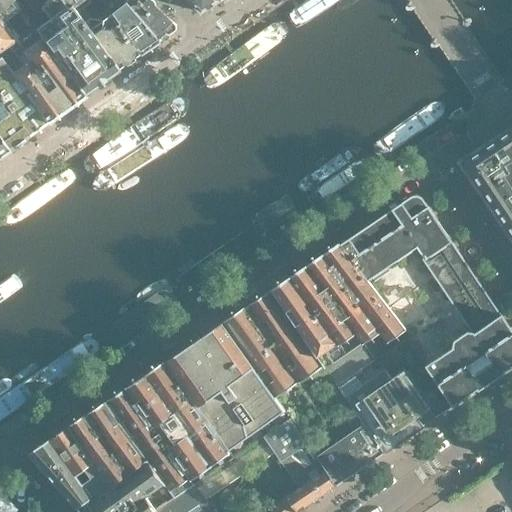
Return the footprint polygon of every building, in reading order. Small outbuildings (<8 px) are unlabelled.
[(85,94),(15,0),(0,0),(0,135),(9,148),(30,134),(48,121),(59,113),(62,116),(76,106),(73,103),(85,94)] [(69,6),(64,0),(15,0),(85,94),(120,69),(86,22),(78,13),(72,3),(69,6)] [(90,0),(64,0),(69,6),(72,3),(78,13),(90,2),(90,0)] [(176,25),(155,5),(155,4),(154,2),(153,1),(153,0),(151,0),(101,0),(102,1),(103,0),(102,0),(122,0),(159,41),(176,30),(176,25)] [(159,41),(122,0),(102,0),(103,0),(112,13),(141,54),(159,42),(159,41)] [(188,0),(200,12),(201,13),(218,0),(188,0)] [(309,0),(289,13),(299,29),(344,0),(309,0)] [(306,44),(307,44),(374,0),(346,0),(299,31),(299,33),(299,34),(299,36),(299,37),(300,39),(301,40),(302,41),(303,42),(304,43),(306,44)] [(411,11),(426,0),(410,0),(406,4),(405,4),(405,5),(405,6),(404,7),(404,8),(406,10),(407,11),(408,10),(410,11),(411,11)] [(141,54),(112,13),(104,20),(91,18),(86,22),(120,69),(141,54)] [(202,89),(215,92),(294,34),(283,18),(204,77),(202,89)] [(436,48),(468,26),(469,25),(470,24),(470,23),(470,22),(471,21),(470,20),(469,18),(468,18),(467,18),(466,18),(464,18),(431,41),(430,41),(430,42),(430,43),(429,44),(429,45),(431,47),(432,48),(433,47),(435,48),(436,48)] [(389,145),(391,144),(447,105),(437,91),(381,129),(380,129),(379,131),(378,132),(377,133),(377,135),(377,136),(377,138),(378,140),(378,141),(379,142),(380,143),(382,144),(383,145),(385,145),(386,146),(388,145),(389,145)] [(173,99),(90,157),(89,158),(88,159),(87,161),(86,162),(86,163),(85,165),(85,167),(86,168),(86,170),(87,171),(88,172),(89,173),(91,174),(92,175),(94,175),(95,175),(97,175),(99,174),(100,173),(186,116),(187,115),(188,113),(190,112),(190,110),(191,108),(192,107),(192,105),(192,103),(192,101),(191,99),(190,98),(188,97),(186,96),(184,96),(182,96),(179,96),(177,97),(175,98),(173,99)] [(109,192),(111,190),(180,147),(191,137),(191,136),(191,134),(191,132),(191,131),(190,129),(189,127),(188,126),(187,125),(185,124),(184,123),(182,123),(181,123),(179,123),(168,128),(99,175),(97,176),(96,178),(95,180),(94,181),(93,183),(93,185),(92,188),(93,190),(93,192),(95,193),(97,193),(99,194),(101,194),(103,194),(105,193),(107,193),(109,192)] [(511,135),(508,130),(488,144),(508,173),(503,176),(510,186),(511,185),(511,135)] [(0,154),(9,148),(0,135),(0,154)] [(508,173),(488,144),(460,162),(480,191),(503,176),(508,173)] [(313,208),(321,206),(373,171),(374,169),(374,168),(374,166),(374,165),(373,163),(372,162),(371,161),(370,160),(369,159),(367,159),(366,159),(364,159),(311,193),(307,200),(313,208)] [(65,170),(63,171),(5,213),(4,215),(3,217),(2,219),(2,221),(1,223),(1,225),(2,227),(4,227),(6,227),(7,227),(9,227),(11,227),(13,226),(15,225),(74,183),(75,181),(75,180),(75,178),(75,177),(75,175),(74,174),(73,173),(72,171),(71,171),(69,170),(68,170),(66,170),(65,170)] [(497,217),(511,206),(511,185),(510,186),(503,176),(480,191),(481,193),(480,196),(483,201),(487,201),(497,217)] [(287,195),(251,219),(266,241),(301,217),(287,195)] [(511,364),(511,331),(473,273),(423,199),(422,198),(420,197),(419,196),(416,195),(413,195),(412,195),(410,196),(339,244),(367,280),(416,247),(423,258),(422,259),(469,330),(467,331),(452,341),(450,348),(451,348),(434,359),(424,366),(451,406),(464,398),(477,389),(478,390),(502,373),(502,372),(511,364)] [(510,237),(511,235),(511,206),(497,217),(503,226),(502,229),(506,234),(509,234),(510,237)] [(230,243),(178,278),(190,295),(241,260),(230,243)] [(410,336),(367,280),(339,244),(338,244),(290,277),(337,342),(336,343),(345,354),(363,342),(369,351),(386,340),(392,349),(410,336)] [(337,342),(290,277),(270,290),(324,369),(333,362),(325,351),(336,343),(337,342)] [(168,282),(108,323),(121,342),(181,301),(168,282)] [(324,369),(270,290),(245,306),(221,323),(276,402),(324,369)] [(276,402),(221,323),(164,362),(226,450),(244,438),(249,446),(270,432),(264,425),(283,411),(276,402)] [(88,341),(0,399),(0,423),(100,357),(101,356),(102,354),(102,353),(102,351),(102,349),(101,347),(100,346),(99,344),(98,343),(97,342),(95,341),(93,341),(92,341),(90,341),(88,341)] [(226,450),(164,362),(163,361),(106,400),(106,401),(146,458),(162,482),(173,498),(198,481),(212,471),(209,467),(228,453),(226,450)] [(434,417),(428,409),(403,371),(391,379),(384,369),(361,385),(354,374),(336,386),(362,423),(383,453),(396,444),(435,417),(435,416),(434,417)] [(146,458),(106,401),(85,415),(125,473),(146,458)] [(125,473),(85,415),(68,426),(67,426),(108,485),(125,473)] [(296,511),(305,506),(306,506),(307,506),(306,505),(310,503),(311,503),(311,502),(336,486),(335,485),(313,453),(289,419),(270,432),(249,446),(259,460),(274,450),(300,487),(262,511),(218,511),(198,481),(173,498),(162,482),(144,495),(156,511),(296,511)] [(335,485),(383,453),(362,423),(313,453),(335,485)] [(108,485),(67,426),(67,427),(48,439),(89,499),(108,485)] [(232,458),(249,446),(244,438),(226,450),(228,453),(232,458)] [(89,499),(48,439),(47,440),(27,453),(46,475),(47,474),(52,481),(76,508),(89,499)] [(212,471),(232,458),(228,453),(209,467),(212,471)] [(156,511),(144,495),(162,482),(146,458),(125,473),(108,485),(89,499),(76,508),(79,511),(156,511)] [(0,511),(16,511),(21,508),(0,483),(0,511)]
